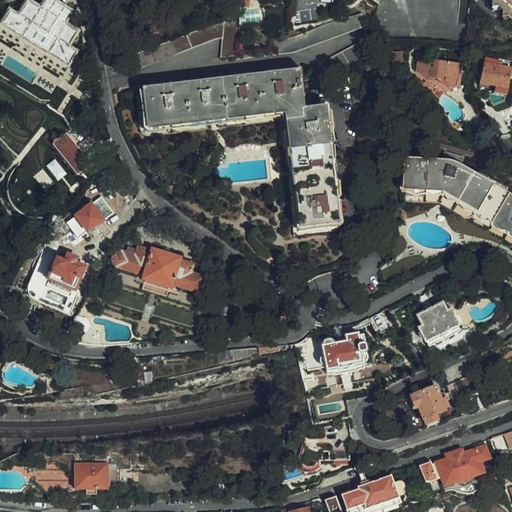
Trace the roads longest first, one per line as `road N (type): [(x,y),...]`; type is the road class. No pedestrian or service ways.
road 1 (residential): [(116,511),(285,502),(511,425)]
road 2 (residential): [(307,321),(296,302),(166,208),(129,163),(105,97),(100,0)]
road 3 (residential): [(511,406),(395,443),(375,445),(359,423),(362,409),(386,392),(511,330)]
road 4 (residential): [(0,297),(29,334),(84,353),(284,337),(307,321)]
road 5 (residential): [(511,264),(470,259),(346,318),(307,321)]
